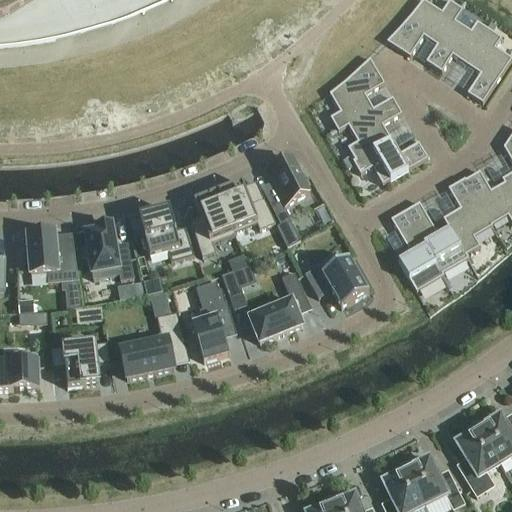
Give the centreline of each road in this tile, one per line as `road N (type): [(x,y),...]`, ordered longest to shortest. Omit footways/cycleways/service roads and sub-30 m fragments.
road 1 (residential): [(354,228),(394,305),(354,334),(180,399),(0,420)]
road 2 (tertiary): [(133,511),(198,500),(343,449),(406,420),(511,350)]
road 3 (residential): [(298,133),(174,190),(100,209),(0,218)]
road 4 (residential): [(0,150),(132,133),(263,78)]
road 5 (residential): [(449,173),(388,65),(489,131)]
